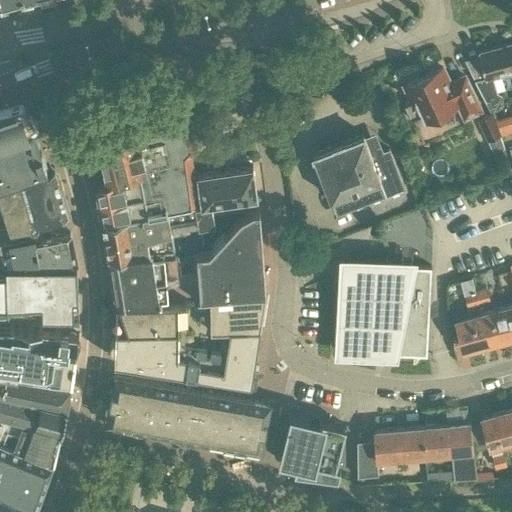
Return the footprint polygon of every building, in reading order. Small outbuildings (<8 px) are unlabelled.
[(485,78),(475,81),(491,113),(492,112),(502,94),(497,92),(497,91),(493,76),(501,74),(501,76),(511,72),(511,41),(478,51),(479,54),(485,78)] [(267,53),(242,56),(243,71),(268,68),(267,53)] [(411,99),(403,103),(410,118),(422,112),(424,117),(457,101),(464,116),(480,108),(464,75),(449,81),(442,66),(404,84),(411,99)] [(0,142),(35,131),(42,129),(22,103),(0,108),(0,142)] [(107,180),(95,182),(103,219),(105,219),(143,212),(197,203),(190,154),(197,147),(188,112),(141,124),(96,136),(107,180)] [(502,132),(492,112),(491,113),(478,119),(487,139),(502,132)] [(35,131),(0,142),(0,165),(41,152),(35,131)] [(363,132),(313,152),(336,212),(338,216),(387,197),(386,194),(404,187),(389,147),(382,150),(371,154),(364,134),(363,132)] [(41,152),(0,165),(0,188),(48,173),(41,152)] [(253,165),(197,173),(202,202),(202,204),(211,202),(257,196),(253,165)] [(0,306),(21,307),(21,309),(43,312),(79,313),(76,261),(19,261),(19,263),(1,263),(1,260),(0,259),(0,239),(43,231),(42,223),(67,215),(54,171),(48,173),(0,188),(0,306)] [(174,248),(152,250),(152,251),(153,253),(177,251),(209,248),(240,213),(258,203),(257,196),(211,202),(214,222),(171,230),(174,248)] [(105,225),(104,225),(109,254),(152,251),(152,250),(174,248),(171,230),(214,222),(211,202),(202,204),(202,202),(197,203),(143,212),(105,219),(105,225)] [(143,251),(109,254),(115,299),(185,297),(185,295),(266,289),(264,270),(263,252),(262,242),(262,233),(260,208),(258,203),(240,213),(209,248),(177,251),(153,253),(152,251),(143,251)] [(43,231),(0,239),(0,259),(1,260),(1,263),(19,263),(19,261),(76,261),(70,230),(44,236),(43,231)] [(511,234),(503,237),(505,248),(511,246),(511,234)] [(490,239),(472,246),(481,271),(499,265),(490,239)] [(431,265),(343,260),(339,349),(427,353),(431,265)] [(486,288),(475,291),(479,302),(489,299),(486,288)] [(185,297),(115,299),(116,326),(143,326),(175,326),(175,325),(261,323),(266,289),(185,295),(185,297)] [(468,314),(455,317),(464,348),(489,341),(481,311),(479,302),(475,291),(463,294),(468,314)] [(511,335),(511,328),(505,304),(481,311),(489,341),(511,335)] [(13,328),(6,373),(9,373),(34,376),(71,382),(72,382),(79,333),(14,323),(13,323),(13,328)] [(112,340),(112,341),(112,342),(112,343),(113,344),(113,345),(115,347),(116,348),(116,359),(252,380),(261,323),(175,325),(175,326),(143,326),(116,326),(116,334),(115,334),(114,335),(113,337),(112,338),(112,339),(112,340)] [(0,371),(6,373),(13,328),(12,328),(12,330),(0,328),(0,371)] [(0,371),(0,388),(67,406),(71,382),(9,373),(0,371)] [(116,372),(107,421),(143,428),(263,451),(272,401),(143,377),(116,372)] [(0,414),(23,420),(23,419),(38,424),(39,422),(62,430),(67,406),(0,388),(0,414)] [(511,428),(507,409),(481,416),(490,446),(495,466),(506,463),(501,443),(511,439),(511,428)] [(290,410),(278,457),(334,471),(337,459),(346,424),(319,418),(317,424),(308,421),(309,415),(290,410)] [(0,438),(3,439),(8,427),(19,431),(14,444),(53,460),(60,431),(62,431),(62,430),(39,422),(38,424),(23,419),(23,420),(0,414),(0,438)] [(471,420),(423,424),(425,453),(451,451),(453,478),(476,476),(473,449),(471,420)] [(423,424),(399,426),(401,455),(425,453),(423,424)] [(399,426),(375,428),(376,438),(377,457),(401,455),(399,426)] [(8,427),(3,439),(14,444),(19,431),(8,427)] [(0,493),(22,505),(34,511),(53,460),(14,444),(3,439),(0,438),(0,493)] [(376,438),(357,440),(358,474),(358,475),(378,474),(377,457),(376,438)] [(487,469),(485,479),(502,482),(503,472),(487,469)] [(0,510),(7,511),(20,511),(22,505),(0,493),(0,510)]
